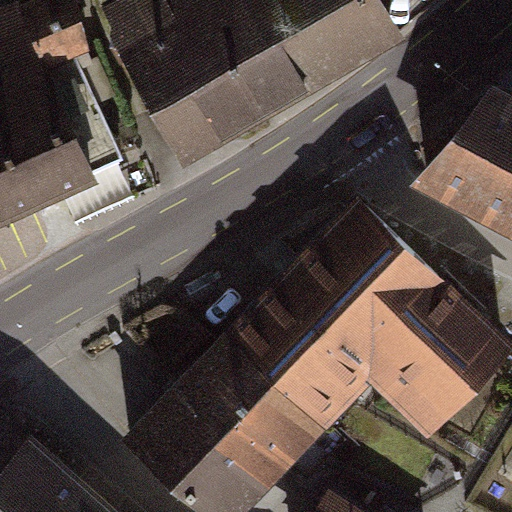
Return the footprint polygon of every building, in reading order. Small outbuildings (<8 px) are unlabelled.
[(0,210),(125,155),(79,52),(90,46),(78,0),(48,0),(51,5),(0,28),(0,210)] [(116,0),(116,1),(123,16),(155,0),(116,0)] [(150,77),(188,144),(292,87),(394,28),(378,0),(177,0),(168,5),(169,7),(129,27),(122,31),(141,65),(135,68),(141,81),(150,77)] [(165,0),(155,0),(123,16),(129,27),(169,7),(168,5),(165,0)] [(511,103),(492,93),(429,169),(511,213),(511,103)] [(361,198),(286,276),(374,366),(430,421),(505,344),(441,282),(444,279),(361,198)] [(355,386),(374,366),(286,276),(210,352),(249,389),(271,366),(317,409),(347,379),(355,386)] [(249,389),(210,352),(130,435),(217,511),(219,511),(317,409),(271,366),(249,389)] [(0,473),(0,511),(112,511),(30,440),(0,473)] [(342,511),(337,511),(326,504),(320,511),(364,511),(349,502),(342,511)]
